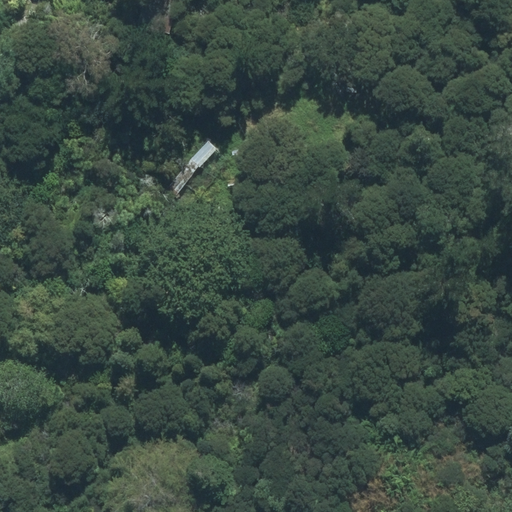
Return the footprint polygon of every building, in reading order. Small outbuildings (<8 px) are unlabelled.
[(147,0),(140,28),(172,36),(181,0),(147,0)] [(221,89),(230,82),(224,75),(226,74),(215,61),(201,72),(212,85),(216,83),(221,89)] [(326,123),(311,88),(304,91),(309,102),(311,101),(321,126),(326,123)] [(220,110),(229,121),(238,114),(229,103),(220,110)] [(220,152),(211,144),(159,204),(169,212),(220,152)] [(182,223),(166,212),(161,220),(162,221),(158,227),(170,235),(174,230),(176,231),(182,223)]
